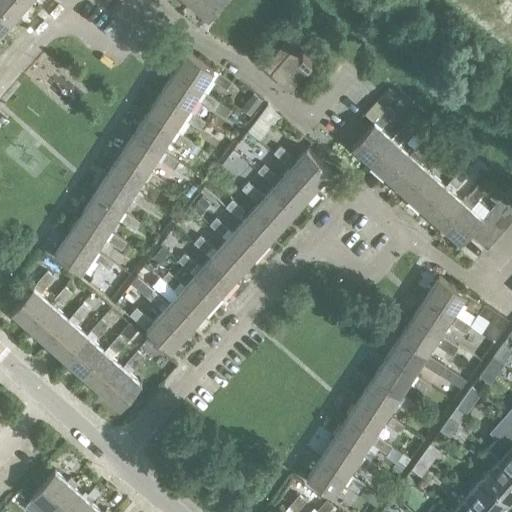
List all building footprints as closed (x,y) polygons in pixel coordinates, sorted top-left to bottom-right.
[(0,0),(0,4),(14,17),(28,0),(0,0)] [(189,0),(189,1),(207,17),(222,0),(189,0)] [(0,32),(14,17),(0,4),(0,32)] [(292,45),(272,68),(269,72),(289,90),(312,63),(306,57),(309,53),(300,45),(296,49),(292,45)] [(185,50),(172,71),(199,89),(200,88),(208,75),(227,88),(232,80),(185,50)] [(199,89),(172,71),(159,91),(186,109),(187,107),(195,96),(222,113),(228,105),(200,88),(199,89)] [(232,138),(205,119),(187,107),(186,109),(159,91),(146,111),(173,129),(174,127),(182,116),(200,128),(227,146),(232,138)] [(259,138),(281,114),(268,103),(248,129),(259,138)] [(388,104),(353,144),(371,160),(393,136),(381,126),(396,110),(388,104)] [(173,129),(146,111),(133,131),(160,149),(161,148),(169,136),(187,148),(193,139),(174,127),(173,129)] [(403,138),(414,126),(406,120),(396,132),(403,138)] [(160,149),(133,131),(120,151),(147,169),(148,168),(156,156),(174,167),(179,160),(161,148),(160,149)] [(411,152),(389,176),(407,192),(429,168),(418,158),(432,142),(424,135),(410,152),(411,152)] [(393,136),(371,160),(389,176),(411,152),(410,152),(393,136)] [(306,148),(297,158),(280,144),(273,151),(290,166),(289,167),(313,188),(330,170),(306,148)] [(147,169),(120,151),(107,171),(134,189),(135,188),(143,176),(161,188),(166,180),(148,168),(147,169)] [(439,170),(449,158),(442,152),(431,164),(439,170)] [(289,167),(281,176),(264,162),(258,169),(274,184),(274,185),(298,206),(313,188),(289,167)] [(446,184),(425,208),(443,224),(464,200),(464,199),(453,190),(457,186),(467,174),(460,167),(450,180),(446,184)] [(429,168),(407,192),(425,208),(446,184),(429,168)] [(134,189),(107,171),(94,192),(121,209),(122,208),(130,196),(148,208),(153,200),(135,188),(134,189)] [(274,185),(265,195),(248,180),(240,173),(234,179),(242,186),(241,187),(258,202),(258,203),(282,224),(298,206),(274,185)] [(464,200),(443,224),(462,240),(470,231),(478,222),(483,216),(471,206),(485,190),(478,184),(464,199),(464,200)] [(502,194),(505,191),(499,185),(490,195),(497,201),(502,194)] [(511,202),(511,186),(511,185),(507,190),(505,191),(502,194),(511,202)] [(121,209),(94,192),(81,212),(108,230),(109,228),(117,216),(135,228),(140,220),(122,208),(121,209)] [(511,219),(511,202),(502,194),(497,201),(494,204),(511,219)] [(201,215),(211,203),(203,195),(192,207),(201,215)] [(238,215),(244,208),(232,198),(226,205),(238,215)] [(258,203),(242,221),(266,242),(282,224),(258,203)] [(511,220),(511,219),(494,204),(486,213),(504,229),(511,220)] [(108,230),(81,212),(68,232),(95,250),(96,248),(104,237),(122,248),(127,240),(109,228),(108,230)] [(504,229),(486,213),(483,216),(478,222),(496,238),(504,229)] [(242,221),(233,230),(216,216),(210,223),(227,238),(226,238),(250,260),(266,242),(242,221)] [(488,248),(496,238),(478,222),(470,231),(488,248)] [(95,250),(68,232),(54,253),(82,271),(91,257),(108,268),(114,260),(96,248),(95,250)] [(206,251),(212,244),(200,233),(194,241),(206,251)] [(226,238),(210,256),(234,278),(250,260),(226,238)] [(159,262),(168,253),(161,247),(152,256),(159,262)] [(210,256),(201,266),(184,251),(178,259),(195,273),(194,274),(218,296),(234,278),(210,256)] [(139,270),(153,287),(164,278),(149,262),(139,270)] [(194,274),(185,284),(168,269),(162,276),(178,292),(202,313),(218,296),(194,274)] [(50,301),(40,292),(54,275),(48,270),(12,310),(29,325),(50,301)] [(439,274),(425,295),(452,313),(461,300),(466,303),(479,312),(489,318),(481,331),(494,339),(509,318),(484,302),(483,303),(471,295),(466,292),(439,274)] [(62,303),(73,291),(65,284),(54,297),(62,303)] [(158,305),(164,298),(152,287),(146,295),(158,305)] [(178,292),(163,310),(187,331),(202,313),(178,292)] [(425,295),(412,315),(439,333),(440,332),(452,313),(425,295)] [(86,333),(76,324),(90,307),(83,300),(68,317),(47,341),(65,357),(86,333)] [(47,341),(68,317),(50,301),(29,325),(30,327),(47,341)] [(163,310),(153,321),(135,306),(129,313),(146,328),(170,350),(187,331),(163,310)] [(412,315),(399,335),(426,353),(427,352),(434,340),(453,352),(458,344),(440,332),(439,333),(412,315)] [(466,331),(471,323),(457,315),(452,323),(466,331)] [(104,349),(93,340),(108,323),(101,317),(86,333),(65,357),(82,373),(104,349)] [(129,339),(138,330),(129,322),(121,331),(129,339)] [(122,365),(112,356),(126,339),(119,332),(104,349),(82,373),(101,389),(122,365)] [(399,335),(386,355),(413,373),(414,372),(422,360),(426,363),(440,371),(445,363),(432,355),(427,352),(426,353),(399,335)] [(511,347),(503,341),(494,354),(504,361),(511,349),(511,347)] [(142,383),(129,372),(144,355),(137,348),(126,361),(123,366),(122,365),(101,389),(120,407),(142,383)] [(386,355),(373,375),(400,393),(401,392),(408,380),(413,383),(427,392),(431,385),(432,384),(419,375),(414,372),(413,373),(386,355)] [(490,383),(504,364),(493,356),(479,376),(490,383)] [(461,388),(466,380),(445,366),(439,374),(461,388)] [(373,375),(360,396),(387,413),(395,400),(413,412),(418,404),(401,392),(400,393),(373,375)] [(481,391),(472,384),(450,415),(460,422),(467,413),(481,391)] [(360,396),(347,416),(374,433),(374,432),(387,413),(360,396)] [(511,418),(506,413),(497,423),(505,431),(499,438),(509,447),(500,458),(511,468),(511,418)] [(450,415),(441,428),(451,435),(460,422),(450,415)] [(347,416),(334,436),(361,453),(362,452),(369,441),(387,452),(392,444),(374,432),(374,433),(347,416)] [(406,425),(392,416),(387,424),(401,433),(406,425)] [(469,432),(460,425),(453,434),(462,441),(469,432)] [(334,436),(321,456),(348,473),(356,461),(373,472),(379,464),(362,452),(361,453),(334,436)] [(440,449),(431,442),(421,455),(431,462),(440,449)] [(400,473),(411,458),(403,452),(393,468),(400,473)] [(431,462),(421,455),(412,468),(422,475),(431,462)] [(321,456),(307,477),(334,494),(343,481),(376,503),(382,496),(348,473),(321,456)] [(511,468),(500,458),(483,476),(510,500),(511,498),(511,468)] [(34,496),(25,505),(33,511),(47,511),(50,510),(51,511),(74,486),(78,482),(71,476),(67,480),(55,469),(33,495),(34,496)] [(483,476),(467,494),(487,511),(499,511),(510,500),(483,476)] [(402,481),(393,495),(403,501),(412,488),(402,481)] [(74,486),(51,511),(52,511),(82,511),(92,502),(95,498),(88,492),(85,496),(74,486)] [(487,511),(467,494),(451,511),(487,511)] [(326,511),(334,503),(326,498),(317,508),(313,511),(326,511)] [(287,510),(285,511),(298,511),(304,505),(297,499),(287,510)] [(92,502),(82,511),(111,511),(106,507),(103,511),(92,502)]
